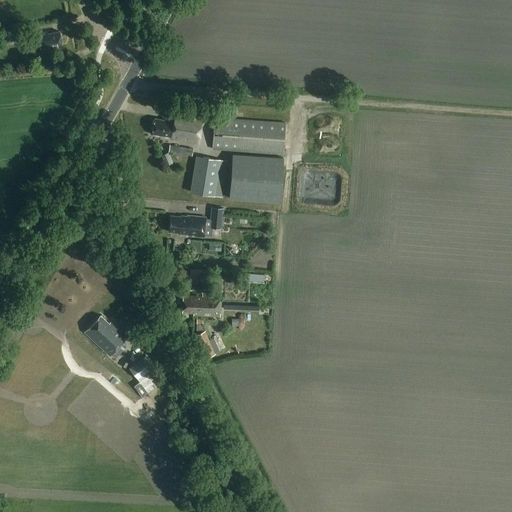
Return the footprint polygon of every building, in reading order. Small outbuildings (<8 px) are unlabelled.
[(8,45),(12,44),(12,42),(22,40),(20,30),(5,33),(8,45)] [(62,47),(59,32),(49,34),(48,32),(26,37),(30,56),(45,54),(44,51),(62,47)] [(196,144),(201,117),(174,112),(172,121),(153,117),(150,133),(169,136),(169,139),(196,144)] [(428,117),(429,136),(444,135),(443,116),(428,117)] [(283,154),(285,123),(213,118),(211,149),(283,154)] [(351,134),(351,122),(331,122),(331,133),(351,134)] [(396,136),(396,126),(359,125),(359,135),(396,136)] [(441,138),(429,138),(429,149),(441,149),(441,138)] [(192,156),(193,149),(170,145),(169,152),(192,156)] [(223,197),(228,161),(195,156),(190,192),(223,197)] [(231,156),(228,196),(279,200),(282,159),(231,156)] [(302,181),(301,202),(335,205),(337,184),(302,181)] [(222,229),(224,209),(212,208),(210,228),(222,229)] [(203,236),(205,216),(187,214),(187,217),(170,215),(168,231),(179,232),(179,234),(203,236)] [(264,274),(242,272),(241,280),(264,281),(264,274)] [(221,316),(221,294),(202,293),(202,296),(183,295),(182,312),(193,312),(193,315),(221,316)] [(110,356),(123,343),(128,337),(112,321),(110,324),(101,316),(85,333),(110,356)] [(206,358),(215,354),(205,331),(196,335),(206,358)] [(141,384),(135,388),(143,398),(157,387),(155,385),(163,379),(145,356),(129,368),(141,384)]
